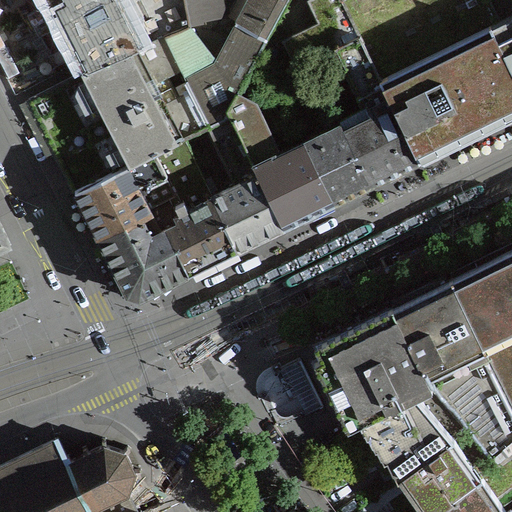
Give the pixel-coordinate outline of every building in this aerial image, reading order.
[(28,0),(38,19),(51,12),(81,72),(126,52),(165,35),(189,25),(184,0),(28,0)] [(211,123),(230,113),(240,94),(291,0),(251,0),(218,63),(187,79),(192,88),(210,124),(211,123)] [(298,67),(335,49),(360,37),(342,0),(316,0),(326,20),(290,38),(287,45),(298,67)] [(342,0),(360,37),(420,159),(454,142),(511,113),(511,69),(478,0),(342,0)] [(478,0),(511,69),(511,13),(500,20),(490,0),(478,0)] [(189,25),(165,35),(182,67),(187,79),(218,63),(189,25)] [(77,190),(154,151),(183,137),(210,124),(192,88),(178,95),(168,74),(182,67),(165,35),(126,52),(81,72),(28,98),(77,190)] [(344,130),(370,183),(420,159),(360,37),(335,49),(363,105),(369,107),(373,115),(344,130)] [(230,113),(284,225),(334,201),(308,147),(279,161),(275,153),(277,147),(256,102),(240,94),(230,113)] [(212,195),(237,248),(284,225),(230,113),(211,123),(222,145),(218,148),(235,184),(212,195)] [(308,147),(334,201),(370,183),(344,130),(313,144),(310,137),(304,140),(308,147)] [(166,227),(189,272),(237,248),(212,195),(183,137),(154,151),(166,175),(176,195),(170,198),(178,213),(176,214),(179,221),(166,227)] [(154,151),(77,190),(100,237),(151,212),(150,208),(155,206),(145,187),(140,190),(137,184),(149,177),(151,182),(166,175),(154,151)] [(151,212),(100,237),(128,292),(139,296),(189,272),(166,227),(179,221),(176,214),(178,213),(170,198),(155,206),(150,208),(151,212)] [(511,247),(452,277),(511,401),(511,247)] [(511,401),(452,277),(392,306),(467,429),(497,465),(511,454),(511,401)] [(467,429),(392,306),(316,343),(322,356),(315,360),(348,428),(363,420),(367,429),(365,429),(367,435),(371,433),(375,441),(373,442),(376,447),(380,445),(384,453),(382,454),(384,459),(386,458),(390,465),(389,466),(390,467),(394,466),(398,473),(396,474),(398,478),(399,477),(467,429)] [(497,465),(467,429),(399,477),(422,511),(430,511),(482,476),(497,465)] [(134,473),(141,472),(141,468),(134,469),(126,452),(131,447),(128,445),(123,450),(106,444),(106,437),(102,437),(102,444),(89,451),(86,445),(82,447),(85,452),(71,459),(69,453),(67,454),(58,436),(0,464),(0,511),(138,511),(131,497),(133,494),(128,490),(134,473)] [(430,511),(506,511),(507,511),(482,476),(430,511)]
